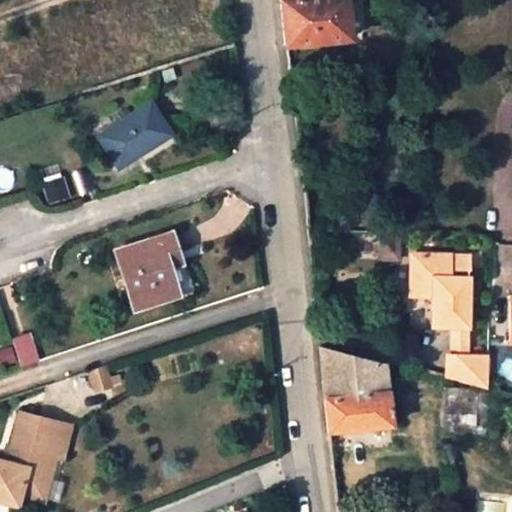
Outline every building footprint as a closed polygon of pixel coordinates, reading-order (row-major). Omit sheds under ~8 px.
[(279,0),(285,46),(350,39),(346,0),(279,0)] [(152,104),(99,137),(118,168),(172,135),(152,104)] [(180,294),(172,267),(169,257),(181,253),(174,233),(118,251),(136,308),(180,294)] [(169,257),(172,267),(184,263),(181,253),(169,257)] [(418,254),(416,297),(431,296),(432,323),(438,346),(469,345),(468,326),(449,327),(448,310),(468,310),(466,255),(418,254)] [(449,327),(468,326),(468,310),(448,310),(449,327)] [(13,338),(22,367),(41,361),(32,332),(13,338)] [(328,432),(392,426),(385,363),(319,347),(321,373),(322,389),(324,407),(328,432)] [(106,367),(89,373),(95,392),(112,386),(106,367)] [(444,379),(440,394),(471,403),(475,387),(444,379)] [(0,458),(0,502),(14,507),(18,493),(42,500),(55,454),(49,452),(57,422),(19,412),(6,460),(0,458)] [(69,425),(57,422),(49,452),(55,454),(61,456),(69,425)]
